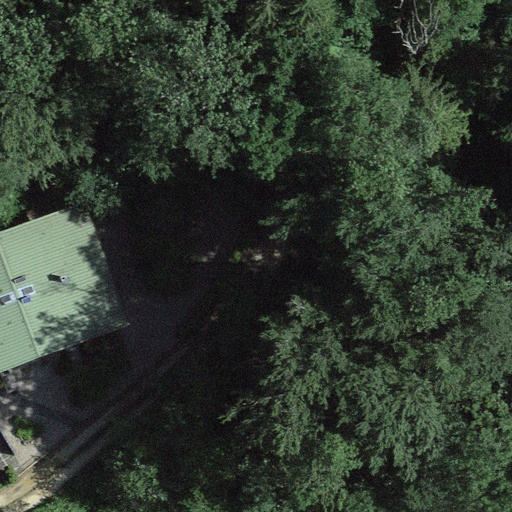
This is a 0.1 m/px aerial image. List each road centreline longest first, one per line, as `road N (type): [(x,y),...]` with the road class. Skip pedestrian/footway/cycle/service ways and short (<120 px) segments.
road 1 (track): [(0,507),(171,376),(297,203),(277,157),(201,51),(142,0)]
road 2 (track): [(511,282),(259,263)]
